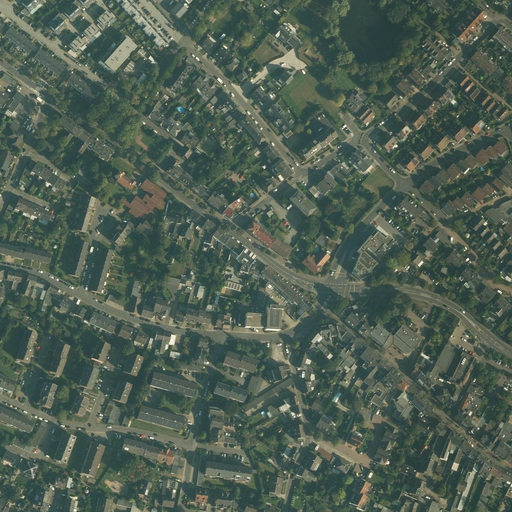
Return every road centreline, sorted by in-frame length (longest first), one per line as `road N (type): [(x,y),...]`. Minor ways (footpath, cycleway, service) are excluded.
road 1 (residential): [(404,185),(366,145),(368,132),(500,19)]
road 2 (secondary): [(488,338),(433,298),(331,289)]
road 3 (residential): [(222,335),(152,325),(80,296)]
road 4 (residential): [(25,153),(74,182),(56,209),(9,189)]
road 5 (residential): [(331,289),(357,232),(404,185)]
road 6 (secondary): [(331,289),(288,275),(227,229)]
